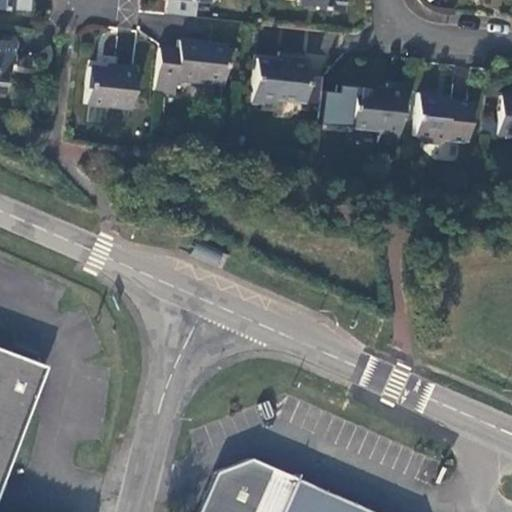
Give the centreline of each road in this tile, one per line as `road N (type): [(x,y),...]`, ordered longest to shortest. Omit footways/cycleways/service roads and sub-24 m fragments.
road 1 (tertiary): [(488,424),(206,301)]
road 2 (tertiary): [(206,301),(0,210)]
road 3 (unclassified): [(206,301),(173,382),(138,511)]
road 4 (residential): [(389,0),(390,26),(511,44)]
